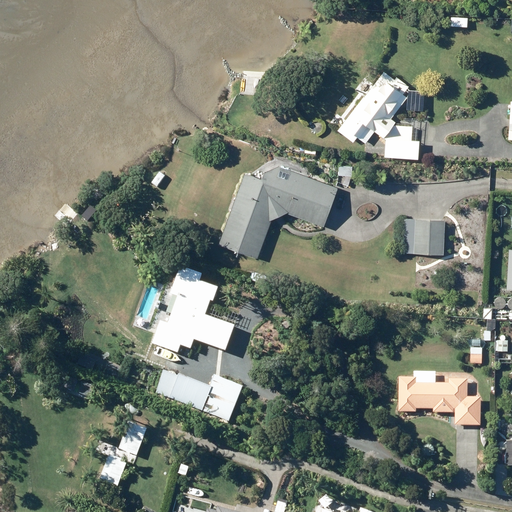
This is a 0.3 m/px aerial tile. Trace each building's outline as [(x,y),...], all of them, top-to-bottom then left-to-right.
[(388,81),(360,117),(385,137),(396,122),(392,119),(408,98),(388,81)] [(391,141),(391,154),(410,155),(411,142),(391,141)] [(221,244),(259,258),(273,219),(288,212),(326,226),(340,187),(282,166),(267,173),(265,179),(247,173),(221,244)] [(340,166),(339,175),(352,176),(353,167),(340,166)] [(404,253),(445,254),(447,221),(406,219),(404,253)] [(181,274),(174,295),(181,298),(169,329),(198,340),(213,300),(216,302),(220,289),(211,285),(215,275),(190,266),(186,276),(181,274)] [(257,274),(255,278),(266,283),(268,278),(257,274)] [(489,319),(489,327),(496,327),(497,319),(489,319)] [(499,340),(499,351),(508,351),(509,340),(499,340)] [(137,347),(124,382),(230,423),(244,387),(216,377),(212,388),(181,376),(180,377),(163,371),(169,357),(160,353),(150,379),(146,377),(155,354),(137,347)] [(472,348),(472,362),(483,363),(483,348),(472,348)] [(435,413),(457,414),(457,426),(482,427),(482,398),(469,398),(469,380),(450,380),(450,384),(438,384),(438,373),(418,373),(418,378),(401,378),(400,413),(417,413),(417,409),(435,410),(435,413)] [(65,374),(58,388),(92,403),(98,388),(65,374)] [(511,423),(499,423),(499,434),(511,434),(511,423)] [(131,424),(121,450),(138,457),(148,430),(131,424)] [(111,456),(101,483),(119,489),(128,463),(111,456)] [(285,511),(289,501),(279,498),(274,511),(285,511)]
